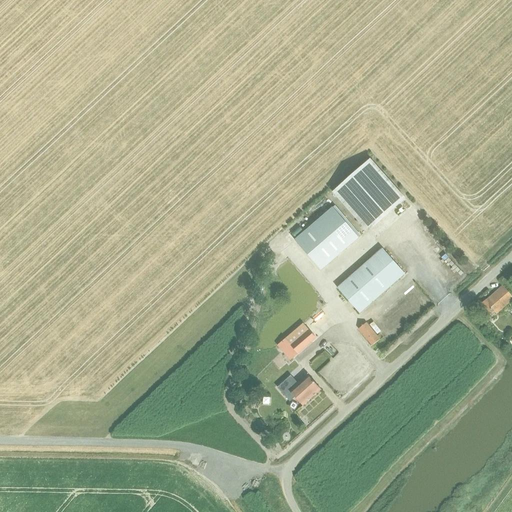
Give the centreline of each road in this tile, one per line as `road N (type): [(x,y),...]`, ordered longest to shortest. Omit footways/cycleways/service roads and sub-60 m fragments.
road 1 (unclassified): [(296,511),(286,485),(295,459),(511,258)]
road 2 (unclassified): [(0,440),(204,449)]
